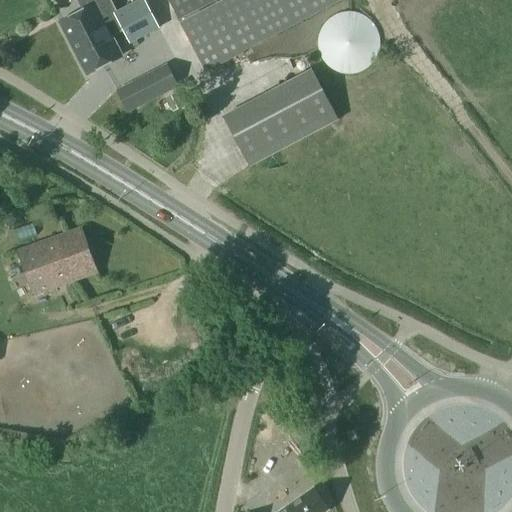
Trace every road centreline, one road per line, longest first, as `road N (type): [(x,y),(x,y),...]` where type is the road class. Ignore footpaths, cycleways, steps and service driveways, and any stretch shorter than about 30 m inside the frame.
road 1 (primary): [(302,301),(0,116)]
road 2 (unclassified): [(220,511),(249,389),(302,301)]
road 3 (primary): [(439,389),(360,327),(302,301)]
road 4 (primary): [(302,301),(407,407)]
